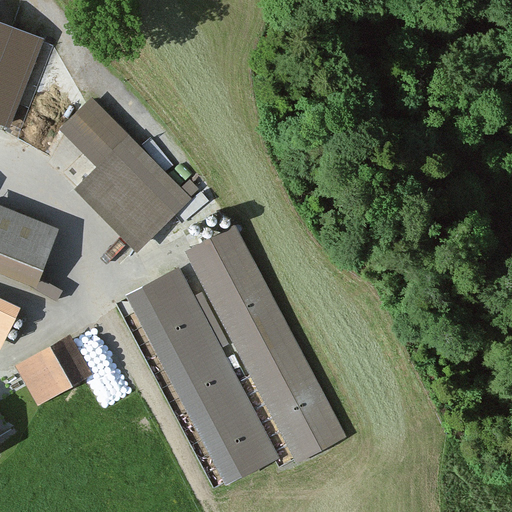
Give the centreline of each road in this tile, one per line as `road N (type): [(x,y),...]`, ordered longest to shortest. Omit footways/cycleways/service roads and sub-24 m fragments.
road 1 (track): [(365,0),(362,50),(380,102),(464,149),(511,256)]
road 2 (track): [(87,272),(205,511)]
